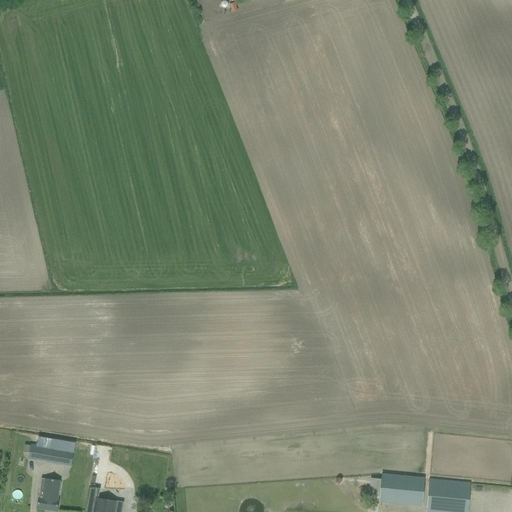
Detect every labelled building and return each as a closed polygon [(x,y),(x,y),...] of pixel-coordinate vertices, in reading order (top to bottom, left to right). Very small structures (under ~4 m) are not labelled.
[(24,445),(23,452),(29,453),(28,460),(35,461),(51,464),(53,449),(37,446),(37,447),(30,446),(24,445)] [(379,503),(422,507),(424,479),(381,474),(379,503)] [(37,509),(57,511),(58,501),(57,501),(60,481),(46,479),(41,479),(38,499),(37,509)] [(425,511),(467,511),(470,484),(429,480),(425,511)] [(96,499),(93,511),(113,511),(116,502),(96,499)]
